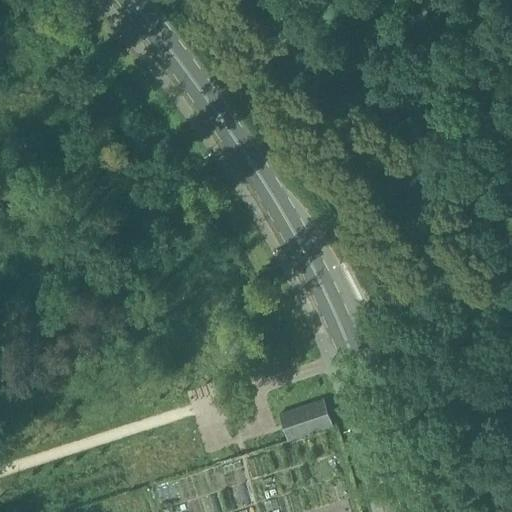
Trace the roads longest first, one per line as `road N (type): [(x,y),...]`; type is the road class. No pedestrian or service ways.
road 1 (secondary): [(399,511),(355,363),(300,244),(254,168),(128,0)]
road 2 (track): [(0,472),(332,364)]
